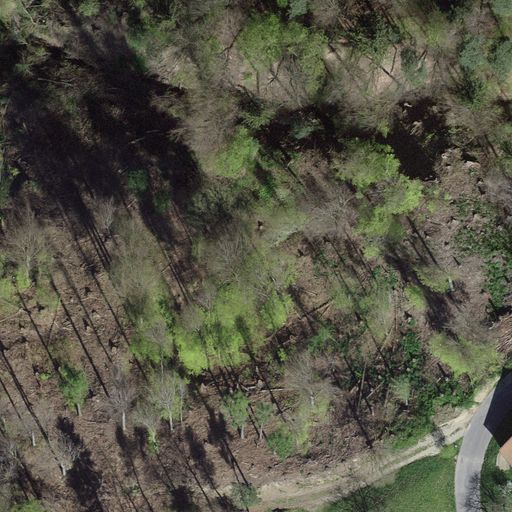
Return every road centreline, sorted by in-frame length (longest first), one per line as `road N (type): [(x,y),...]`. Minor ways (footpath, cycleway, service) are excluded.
road 1 (track): [(126,511),(324,491),(475,425)]
road 2 (unclassified): [(511,366),(481,402),(460,479),(465,511)]
